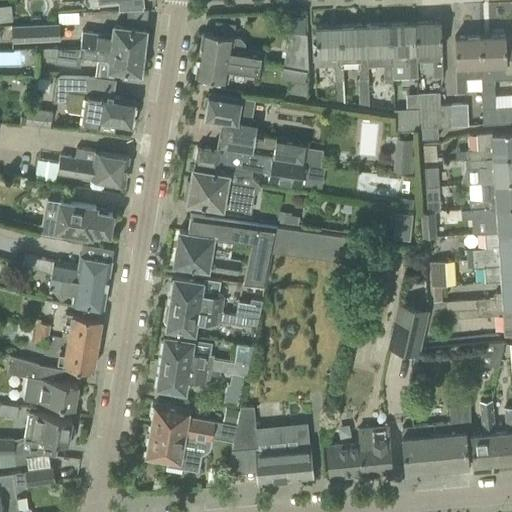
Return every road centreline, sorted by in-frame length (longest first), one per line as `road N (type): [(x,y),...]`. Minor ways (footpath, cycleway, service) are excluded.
road 1 (unclassified): [(92,511),(179,0)]
road 2 (unclassified): [(309,511),(511,493)]
